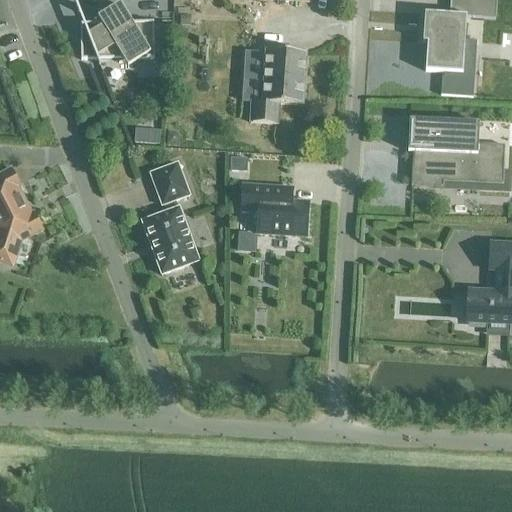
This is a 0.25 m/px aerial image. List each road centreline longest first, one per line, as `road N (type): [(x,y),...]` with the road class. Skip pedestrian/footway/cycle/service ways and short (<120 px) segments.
road 1 (residential): [(162,418),(12,0)]
road 2 (residential): [(328,429),(359,0)]
road 3 (residential): [(511,442),(328,429)]
road 4 (residential): [(328,429),(162,418)]
road 5 (residential): [(162,418),(0,414)]
